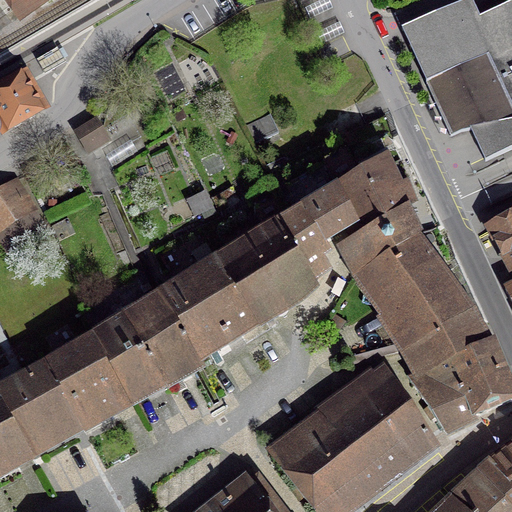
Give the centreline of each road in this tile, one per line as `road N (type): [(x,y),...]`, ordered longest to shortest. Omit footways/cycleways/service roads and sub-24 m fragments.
road 1 (residential): [(354,0),(511,344)]
road 2 (residential): [(0,159),(54,127),(107,40),(168,0)]
road 3 (residential): [(511,423),(403,511)]
